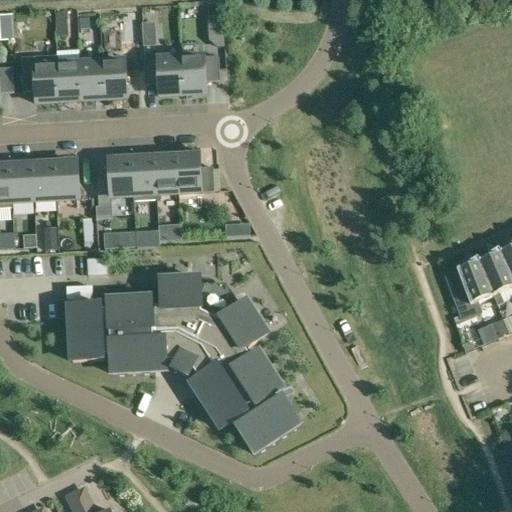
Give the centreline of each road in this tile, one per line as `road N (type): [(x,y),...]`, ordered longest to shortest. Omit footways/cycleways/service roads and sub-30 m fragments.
road 1 (residential): [(0,337),(14,364),(47,384),(250,478),(276,475),(370,425)]
road 2 (residential): [(370,425),(231,165),(241,133)]
road 3 (residential): [(241,133),(200,124),(0,135)]
road 4 (residential): [(241,133),(311,74),(345,3)]
